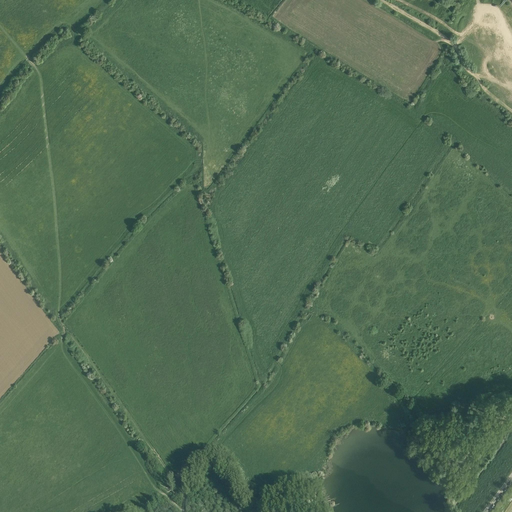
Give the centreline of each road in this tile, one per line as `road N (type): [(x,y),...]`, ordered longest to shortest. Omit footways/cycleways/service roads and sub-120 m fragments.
road 1 (track): [(183,491),(61,323),(36,71),(0,35)]
road 2 (track): [(183,491),(282,367)]
